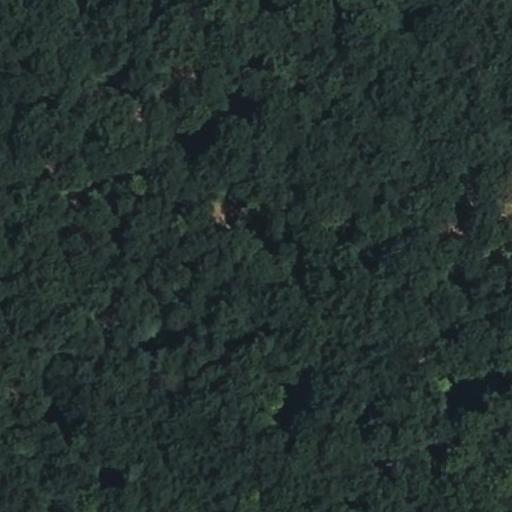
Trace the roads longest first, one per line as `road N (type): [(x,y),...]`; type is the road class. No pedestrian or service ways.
road 1 (track): [(0,437),(511,433)]
road 2 (track): [(511,177),(354,0)]
